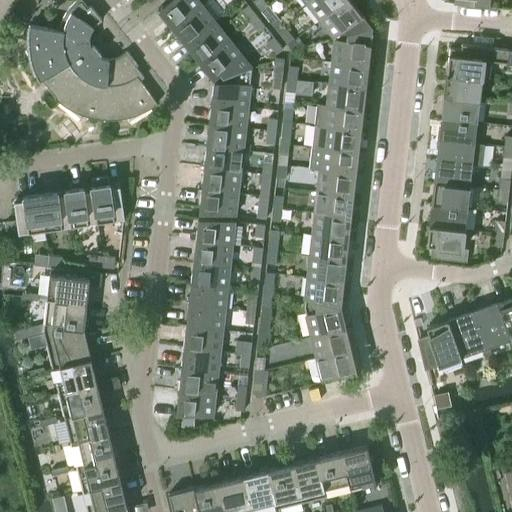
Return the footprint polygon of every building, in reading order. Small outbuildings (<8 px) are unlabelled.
[(97,49),(93,44),(90,45),(90,43),(89,41),(89,39),(89,37),(89,35),(90,34),(90,32),(91,30),(92,28),(93,27),(95,24),(98,21),(99,20),(101,19),(90,5),(87,7),(81,0),(75,0),(74,1),(69,6),(66,12),(62,17),(60,23),(59,29),(28,24),(28,26),(30,26),(29,32),(29,37),(29,43),(29,49),(25,49),(36,73),(37,75),(40,79),(42,78),(56,96),(54,97),(60,102),(80,118),(82,114),(89,117),(97,118),(104,119),(112,119),(120,118),(127,117),(128,121),(151,108),(156,103),(140,80),(144,77),(135,66),(137,64),(126,50),(125,52),(122,54),(120,55),(117,57),(115,58),(113,58),(112,58),(110,58),(106,58),(104,58),(102,57),(101,57),(99,56),(101,53),(97,49)] [(167,0),(158,8),(172,26),(200,3),(197,0),(167,0)] [(252,0),(260,10),(267,5),(263,0),(252,0)] [(307,0),(306,2),(319,19),(342,0),(307,0)] [(350,0),(342,0),(319,19),(334,37),(371,26),(350,0)] [(172,26),(185,43),(213,20),(200,3),(172,26)] [(241,10),(249,20),(256,15),(248,4),(241,10)] [(267,5),(260,10),(268,20),(275,15),(267,5)] [(256,15),(249,20),(258,31),(265,26),(256,15)] [(185,43),(199,59),(227,37),(213,20),(185,43)] [(334,37),(332,61),(367,65),(371,26),(334,37)] [(286,29),(279,34),(287,44),(294,39),(286,29)] [(266,41),(276,53),(282,48),(273,36),(266,41)] [(199,59),(213,78),(251,67),(227,37),(199,59)] [(446,73),(446,74),(482,78),(489,78),(491,60),(511,62),(511,48),(492,46),(472,44),(461,43),(457,43),(456,47),(449,47),(448,54),(446,73)] [(275,57),(273,72),(282,73),(283,58),(275,57)] [(332,61),(329,82),(365,86),(367,65),(332,61)] [(288,65),(287,78),(296,79),(297,66),(288,65)] [(213,78),(211,102),(247,106),(251,67),(213,78)] [(282,73),(273,72),(271,87),(280,88),(282,73)] [(443,94),(443,95),(479,99),(479,98),(481,78),(482,78),(446,74),(444,94),(443,94)] [(296,79),(287,78),(286,90),(295,91),(296,79)] [(329,82),(327,104),(362,108),(365,86),(329,82)] [(441,116),(441,117),(477,120),(476,120),(479,100),(479,99),(443,95),(443,96),(444,96),(441,116)] [(211,102),(209,123),(244,127),(247,106),(211,102)] [(317,102),(315,124),(360,129),(362,108),(327,104),(317,102)] [(284,108),(282,121),(291,122),(293,109),(284,108)] [(268,117),(267,130),(275,131),(277,118),(268,117)] [(439,137),(438,138),(474,142),(474,141),(476,121),(477,121),(477,120),(441,117),(439,137)] [(282,121),(281,133),(290,134),(291,122),(282,121)] [(209,123),(206,145),(242,149),(244,127),(209,123)] [(315,124),(312,145),(322,146),(358,150),(360,129),(315,124)] [(275,131),(267,130),(265,142),(274,143),(275,131)] [(436,159),(436,160),(472,164),(481,165),(484,143),(474,142),(438,138),(438,139),(439,139),(437,159),(436,159)] [(206,145),(204,166),(240,170),(242,149),(206,145)] [(312,145),(310,167),(320,168),(355,172),(358,150),(322,146),(312,145)] [(511,146),(504,146),(503,156),(511,157),(511,146)] [(279,151),(278,164),(286,165),(288,152),(279,151)] [(263,160),(262,173),(271,174),(272,161),(263,160)] [(434,181),(470,185),(469,184),(471,164),(472,164),(436,160),(434,181)] [(286,165),(278,164),(276,176),(285,177),(286,165)] [(204,166),(201,188),(237,192),(240,170),(204,166)] [(320,168),(317,189),(353,193),(355,172),(320,168)] [(271,174),(262,173),(260,185),(269,186),(271,174)] [(91,177),(92,185),(97,221),(124,217),(120,185),(110,186),(108,175),(91,177)] [(500,178),(499,189),(509,190),(510,179),(500,178)] [(431,202),(431,203),(467,207),(467,206),(469,186),(470,185),(434,181),(434,182),(432,202),(431,202)] [(83,187),(66,189),(71,225),(97,221),(92,185),(91,186),(91,189),(84,190),(83,187)] [(237,192),(201,188),(199,210),(235,214),(237,192)] [(57,191),(40,193),(45,229),(71,225),(66,189),(65,189),(65,193),(58,194),(57,191)] [(317,189),(315,211),(350,215),(353,193),(317,189)] [(509,190),(499,189),(498,199),(507,200),(509,190)] [(45,229),(40,193),(23,195),(23,199),(14,200),(18,233),(45,229)] [(274,194),(273,207),(282,208),(283,195),(274,194)] [(429,224),(465,228),(465,227),(464,227),(467,207),(431,203),(431,204),(432,204),(429,224)] [(257,217),(266,218),(267,205),(258,204),(257,217)] [(282,208),(273,207),(272,219),(280,220),(282,208)] [(315,211),(312,233),(348,237),(350,215),(315,211)] [(198,216),(196,238),(232,242),(234,220),(198,216)] [(496,219),(494,232),(504,233),(505,220),(496,219)] [(255,236),(264,237),(265,224),(256,223),(255,236)] [(465,228),(429,224),(429,225),(427,244),(432,245),(431,256),(466,260),(468,249),(462,248),(464,229),(465,229),(465,228)] [(504,233),(494,232),(493,244),(502,245),(504,233)] [(312,233),(310,254),(346,258),(348,237),(312,233)] [(270,237),(268,249),(277,250),(278,238),(270,237)] [(196,238),(193,260),(229,264),(232,242),(196,238)] [(277,250),(268,249),(267,262),(275,263),(277,250)] [(34,264),(48,265),(49,255),(35,253),(34,264)] [(87,264),(100,266),(101,255),(88,253),(87,264)] [(253,254),(251,267),(260,267),(262,255),(253,254)] [(310,254),(307,276),(343,280),(346,258),(310,254)] [(49,255),(48,265),(50,266),(61,267),(63,256),(49,255)] [(101,255),(100,266),(114,267),(115,256),(101,255)] [(193,260),(191,281),(227,285),(229,264),(193,260)] [(50,266),(47,297),(86,302),(89,283),(100,284),(102,272),(61,267),(50,266)] [(260,267),(251,267),(250,279),(259,280),(260,267)] [(307,276),(305,298),(341,302),(343,280),(307,276)] [(265,280),(263,292),(272,293),(273,281),(265,280)] [(191,281),(189,303),(224,307),(227,285),(191,281)] [(272,293),(263,292),(262,305),(271,306),(272,293)] [(498,301),(497,301),(510,338),(511,343),(511,296),(498,301)] [(47,297),(44,322),(84,327),(86,302),(47,297)] [(248,297),(246,309),(255,310),(257,298),(248,297)] [(304,306),(311,335),(346,327),(341,304),(341,302),(305,298),(304,306)] [(473,309),(472,310),(488,354),(491,353),(489,345),(510,338),(497,301),(496,301),(497,302),(473,310),(473,309)] [(189,303),(186,324),(222,328),(224,307),(189,303)] [(255,310),(246,309),(245,322),(254,323),(255,310)] [(448,318),(447,318),(461,356),(461,355),(482,348),(484,355),(488,354),(472,310),(448,319),(448,318)] [(461,356),(447,318),(447,319),(426,326),(429,335),(418,339),(425,368),(460,356),(461,356)] [(44,322),(43,329),(52,367),(91,357),(97,356),(93,338),(87,340),(84,327),(44,322)] [(186,324),(184,346),(220,350),(222,328),(186,324)] [(25,327),(14,330),(16,339),(27,336),(25,327)] [(311,335),(316,356),(351,348),(346,327),(311,335)] [(243,340),(242,352),(250,353),(252,341),(243,340)] [(184,346),(181,367),(217,371),(220,350),(184,346)] [(351,348),(316,356),(322,378),(357,370),(351,348)] [(250,353),(242,352),(240,365),(249,366),(250,353)] [(256,355),(255,368),(263,369),(265,356),(256,355)] [(52,367),(58,392),(97,382),(91,357),(52,367)] [(44,366),(36,368),(37,374),(45,372),(44,366)] [(181,367),(179,389),(215,393),(217,371),(181,367)] [(37,374),(36,368),(28,370),(29,376),(37,374)] [(263,369),(255,368),(253,380),(262,381),(263,369)] [(355,375),(345,377),(348,389),(358,386),(355,375)] [(97,382),(58,392),(64,416),(103,407),(102,400),(107,399),(105,389),(121,385),(119,377),(97,383),(97,382)] [(238,384),(237,396),(245,397),(247,385),(238,384)] [(215,393),(179,389),(176,411),(212,415),(215,393)] [(245,397),(237,396),(235,408),(244,409),(245,397)] [(64,416),(70,441),(109,431),(103,407),(64,416)] [(56,415),(48,417),(49,423),(57,421),(56,415)] [(49,423),(48,417),(40,419),(41,425),(49,423)] [(70,441),(76,465),(115,456),(109,431),(70,441)] [(367,444),(341,450),(351,489),(376,483),(367,444)] [(341,450),(317,456),(326,495),(351,489),(341,450)] [(76,465),(82,490),(121,480),(115,456),(76,465)] [(317,456),(292,462),(302,501),(326,495),(317,456)] [(292,462),(268,468),(277,507),(302,501),(292,462)] [(68,464),(60,466),(61,472),(69,470),(68,464)] [(61,472),(60,466),(52,468),(53,474),(61,472)] [(268,468),(243,474),(252,511),(256,511),(277,507),(268,468)] [(252,511),(243,474),(218,480),(226,511),(252,511)] [(82,490),(87,511),(97,511),(127,505),(121,480),(82,490)] [(226,511),(218,480),(194,486),(200,511),(226,511)] [(200,511),(194,486),(168,492),(173,511),(200,511)] [(325,504),(327,511),(333,510),(331,502),(325,504)]
